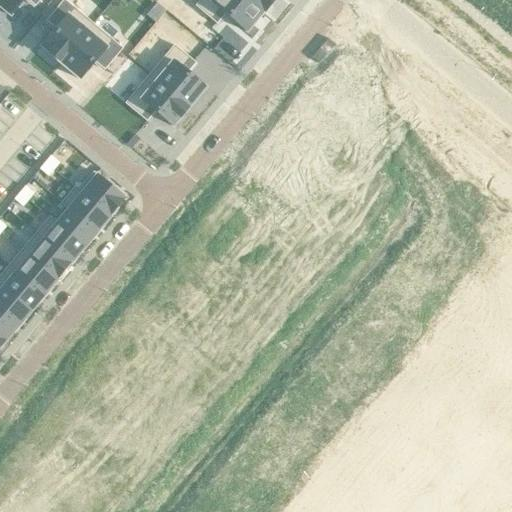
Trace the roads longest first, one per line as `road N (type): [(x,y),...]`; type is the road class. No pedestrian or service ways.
road 1 (residential): [(86,426),(320,138)]
road 2 (residential): [(0,399),(167,202)]
road 3 (residential): [(496,288),(320,138)]
road 4 (residential): [(167,202),(0,62)]
road 5 (residential): [(320,138),(413,25),(383,0)]
road 6 (residential): [(167,202),(260,86)]
road 7 (residential): [(86,426),(186,511)]
road 8 (tertiary): [(460,34),(465,89),(511,140)]
